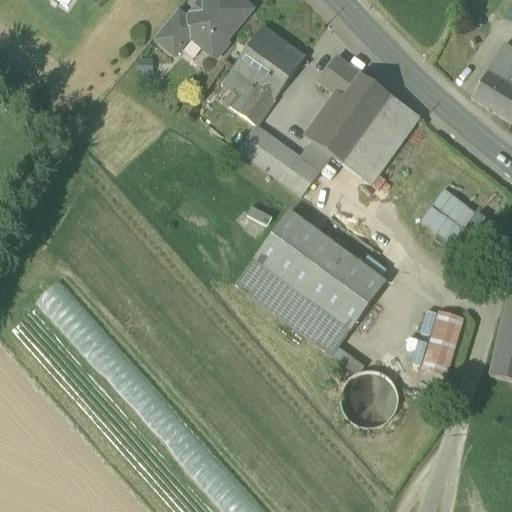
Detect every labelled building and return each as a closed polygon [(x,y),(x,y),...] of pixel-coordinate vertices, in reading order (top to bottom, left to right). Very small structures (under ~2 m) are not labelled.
[(203,49),(215,60),(227,46),(224,43),(252,10),(239,0),(202,0),(201,2),(204,4),(193,17),(190,15),(186,20),(187,21),(172,38),(162,30),(154,39),(153,40),(175,57),(180,51),(190,39),(203,49)] [(162,30),(172,38),(187,21),(186,20),(176,12),(162,30)] [(249,80),(244,86),(269,104),(303,58),(264,29),(234,69),(249,80)] [(190,39),(180,51),(192,62),(203,49),(190,39)] [(511,51),(504,46),(470,100),(511,126),(511,51)] [(316,84),(341,103),(360,77),(335,58),(316,84)] [(152,61),(137,61),(137,75),(152,75),(152,61)] [(249,80),(234,69),(221,86),(236,98),(244,86),(249,80)] [(341,103),(311,144),(328,157),(340,166),(390,99),(360,77),(341,103)] [(254,125),(269,104),(244,86),(236,98),(229,107),(251,123),(254,125)] [(417,120),(390,99),(340,166),(368,186),(417,120)] [(250,164),(270,137),(254,125),(251,123),(230,150),(250,164)] [(297,199),(317,172),(299,159),(270,137),(250,164),(297,199)] [(311,144),(299,159),(317,172),(328,157),(311,144)] [(420,227),(456,244),(473,209),(437,191),(420,227)] [(289,213),(254,262),(350,333),(386,284),(289,213)] [(331,359),(350,333),(254,262),(235,288),(331,359)] [(511,289),(490,379),(511,384),(511,289)] [(422,371),(446,379),(463,321),(439,314),(422,371)] [(392,413),(393,403),(392,394),(387,385),(380,379),(371,375),(361,375),(352,377),(344,383),(338,391),(335,400),(335,409),(339,418),(345,426),(353,431),(362,433),(372,432),(381,428),(388,421),(392,413)]
